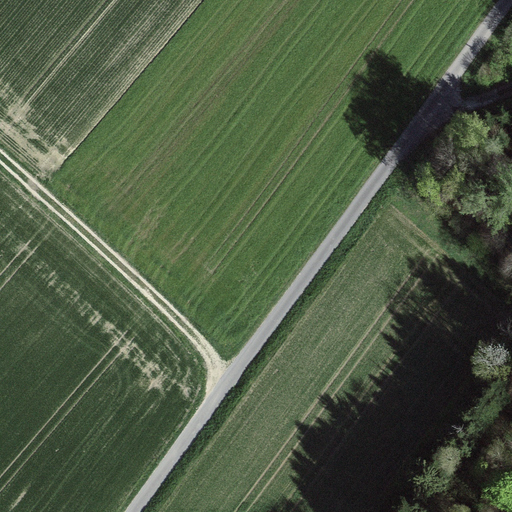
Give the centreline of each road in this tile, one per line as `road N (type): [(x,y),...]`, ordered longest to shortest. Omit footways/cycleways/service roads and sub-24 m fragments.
road 1 (unclassified): [(511,0),(134,511)]
road 2 (track): [(219,392),(200,348),(0,167)]
